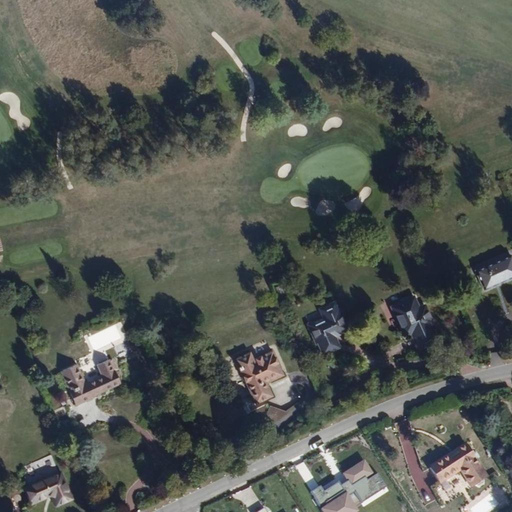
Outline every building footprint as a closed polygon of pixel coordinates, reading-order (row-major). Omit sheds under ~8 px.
[(511,279),(511,258),(510,255),(474,270),(484,291),(511,279)] [(433,325),(424,304),(418,307),(413,297),(390,308),(403,338),(412,335),(419,351),(439,342),(432,326),(433,325)] [(300,314),(319,352),(337,344),(333,335),(346,328),(331,299),(300,314)] [(240,365),(262,410),(279,402),(273,389),(291,381),(279,357),(261,365),(257,357),(240,365)] [(66,390),(73,405),(91,397),(91,395),(119,382),(114,371),(111,368),(107,358),(95,364),(99,375),(88,379),(86,379),(83,380),(75,362),(58,370),(67,389),(66,390)] [(277,412),(270,427),(287,434),(308,418),(301,411),(292,418),(277,412)] [(58,423),(65,439),(78,433),(71,417),(58,423)] [(474,455),(463,461),(465,464),(459,468),(457,465),(437,477),(446,492),(467,480),(478,497),(482,495),(488,497),(492,495),(491,490),(495,487),(474,455)] [(371,472),(361,457),(339,472),(349,486),(371,472)] [(284,475),(297,470),(294,463),(281,468),(284,475)] [(23,491),(29,502),(50,493),(56,504),(70,498),(68,494),(57,472),(22,488),(23,491)] [(374,473),(353,487),(360,499),(382,485),(374,473)] [(351,511),(357,509),(342,491),(318,507),(321,511),(351,511)]
